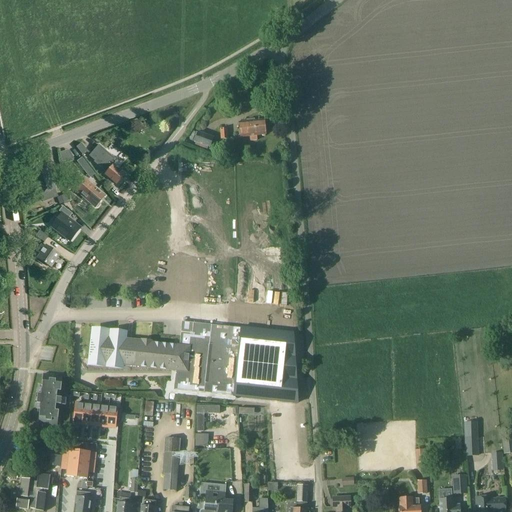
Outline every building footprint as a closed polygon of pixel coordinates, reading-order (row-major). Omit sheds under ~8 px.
[(246,122),(241,123),(243,137),(248,136),(248,137),(250,137),(250,141),(257,141),(256,136),(265,135),(266,133),(267,133),(266,127),(264,126),(264,120),(254,121),(254,119),(246,120),(246,122)] [(198,133),(195,142),(210,148),(213,138),(198,133)] [(88,151),(81,143),(76,147),(83,155),(88,151)] [(113,166),(111,164),(115,160),(99,145),(89,157),(92,160),(93,159),(98,165),(97,166),(106,173),(105,175),(112,180),(117,184),(120,180),(125,175),(113,165),(113,166)] [(82,159),(77,162),(90,178),(94,175),(82,159)] [(48,169),(34,174),(36,182),(35,182),(40,194),(55,189),(48,169)] [(86,180),(85,180),(81,185),(76,191),(81,194),(85,198),(88,201),(90,200),(93,202),(93,205),(95,207),(98,206),(99,204),(99,202),(102,199),(105,196),(103,194),(98,190),(93,186),(86,180)] [(62,214),(51,227),(70,241),(80,228),(68,219),(72,214),(63,206),(59,211),(62,214)] [(48,237),(40,231),(36,236),(44,242),(48,237)] [(57,253),(43,244),(40,248),(37,252),(38,252),(40,254),(38,258),(39,259),(38,261),(43,264),(44,263),(51,267),(52,266),(55,262),(58,258),(60,255),(57,253)] [(241,328),(212,325),(182,322),(179,346),(152,343),(151,341),(142,340),(141,342),(126,340),(127,332),(91,328),(87,366),(123,370),(124,365),(177,370),(174,389),(234,396),(241,328)] [(42,389),(38,389),(37,398),(37,403),(36,410),(40,410),(39,420),(38,425),(46,425),(53,426),(57,426),(58,423),(59,412),(59,411),(55,411),(56,408),(57,392),(61,392),(61,385),(62,376),(48,375),(43,375),(42,384),(42,389)] [(73,423),(82,424),(84,404),(75,403),(73,423)] [(82,424),(90,425),(92,405),(84,404),(82,424)] [(100,406),(92,405),(90,425),(98,426),(100,406)] [(100,406),(98,426),(106,427),(109,407),(100,406)] [(115,428),(117,408),(109,407),(106,427),(115,428)] [(464,436),(465,457),(478,456),(478,436),(464,436)] [(164,492),(178,493),(179,440),(165,440),(164,492)] [(87,471),(89,452),(70,450),(63,449),(62,458),(61,472),(60,476),(83,478),(87,478),(87,474),(87,471)] [(413,451),(415,470),(425,469),(423,450),(413,451)] [(47,465),(59,466),(60,456),(48,454),(47,465)] [(23,479),(22,478),(21,484),(19,493),(19,497),(20,497),(20,500),(17,500),(16,501),(15,508),(23,509),(28,510),(28,508),(35,509),(35,511),(43,511),(44,507),(44,503),(45,493),(44,493),(44,490),(48,491),(49,485),(50,475),(49,476),(38,475),(38,474),(37,475),(36,482),(30,481),(30,480),(23,479)] [(453,494),(460,494),(468,493),(467,483),(466,476),(452,477),(453,494)] [(427,493),(426,480),(417,481),(418,494),(427,493)] [(298,503),(308,503),(308,486),(298,486),(298,503)] [(85,493),(81,492),(77,492),(76,497),(75,503),(77,503),(76,507),(75,511),(89,511),(91,502),(91,497),(92,494),(85,493)] [(231,511),(232,508),(233,503),(233,500),(225,499),(225,493),(219,493),(205,492),(204,501),(204,511),(202,511),(201,511),(231,511)] [(352,511),(352,507),(350,507),(350,504),(350,499),(350,497),(335,498),(333,498),(333,508),(337,508),(337,509),(336,511),(352,511)] [(476,511),(490,511),(491,511),(505,510),(505,498),(498,498),(498,499),(491,499),(491,497),(476,497),(476,511)] [(131,500),(120,498),(119,503),(118,503),(118,506),(117,510),(117,511),(129,511),(130,506),(131,505),(130,505),(130,502),(131,500)] [(400,507),(399,511),(419,511),(420,506),(419,506),(418,498),(412,499),(412,498),(399,498),(400,507)] [(459,511),(459,505),(454,505),(453,499),(439,500),(440,511),(459,511)] [(149,500),(143,500),(141,510),(141,511),(156,511),(157,508),(155,508),(156,501),(149,500)]
